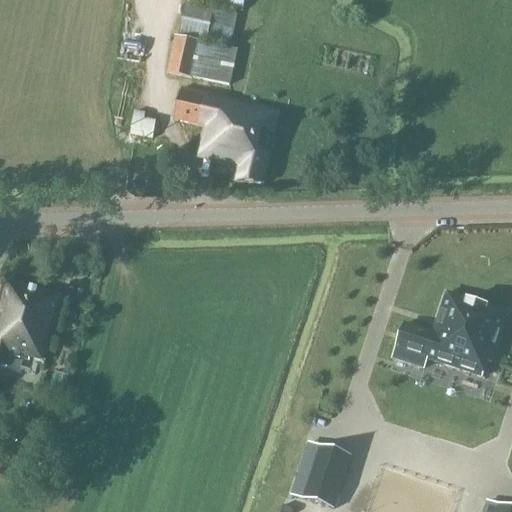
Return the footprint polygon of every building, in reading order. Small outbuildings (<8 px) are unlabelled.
[(197,0),(245,9),(246,0),(197,0)] [(185,5),(179,38),(200,42),(199,44),(206,45),(213,11),(185,5)] [(213,11),(206,45),(231,50),(238,15),(213,11)] [(175,37),(167,74),(192,79),(199,44),(200,42),(179,38),(175,37)] [(199,44),(192,79),(230,87),(237,51),(231,50),(206,45),(199,44)] [(116,72),(132,74),(133,59),(118,58),(116,72)] [(182,89),(175,122),(204,128),(197,158),(239,168),(235,184),(264,186),(281,112),(241,103),(182,89)] [(33,290),(3,283),(0,293),(0,366),(8,369),(11,359),(15,360),(33,290)] [(45,363),(63,298),(33,290),(15,360),(29,363),(30,360),(45,363)] [(508,316),(446,295),(433,335),(404,326),(393,360),(424,370),(427,361),(483,379),(487,364),(491,366),(508,316)] [(351,458),(321,448),(309,482),(298,479),(292,497),(333,511),(351,458)]
